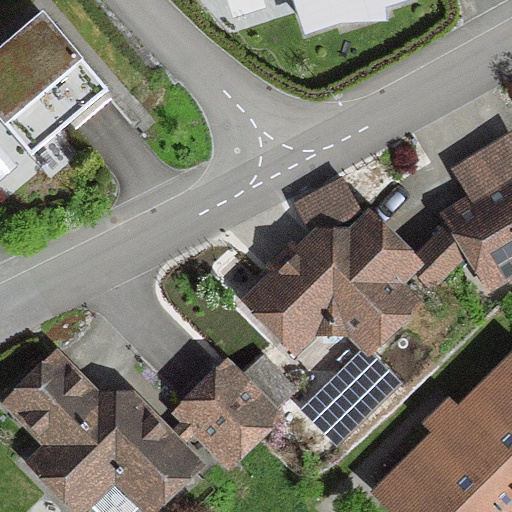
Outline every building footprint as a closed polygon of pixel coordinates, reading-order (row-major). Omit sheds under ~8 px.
[(295,0),(298,8),(322,0),(295,0)] [(103,93),(38,17),(0,48),(0,126),(26,158),(103,93)] [(511,270),(511,147),(507,139),(455,171),(473,201),(444,219),(485,287),(511,270)] [(346,243),(312,243),(249,305),(291,347),(311,328),(344,328),(364,348),(407,306),(388,286),(406,268),(425,288),(463,251),(444,232),(408,267),(366,223),(346,243)] [(189,467),(162,440),(129,406),(93,406),(52,364),(9,405),(51,448),(33,466),(75,508),(111,473),(146,509),(189,467)] [(511,511),(511,365),(380,496),(396,511),(511,511)] [(222,373),(179,415),(225,461),(268,419),(222,373)]
